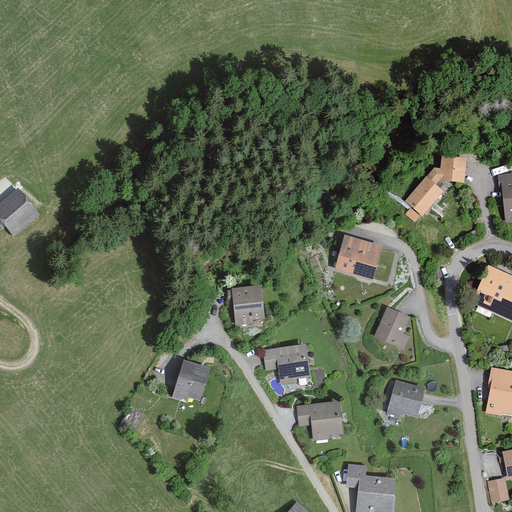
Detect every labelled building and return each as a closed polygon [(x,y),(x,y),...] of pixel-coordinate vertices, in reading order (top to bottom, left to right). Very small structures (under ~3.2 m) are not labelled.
[(435,187),(439,182),(463,185),(465,161),(441,159),(440,171),(432,170),(404,204),(411,210),(405,216),(414,224),(420,217),(422,219),(443,194),(435,187)] [(511,175),(496,177),(497,190),(500,190),(503,224),(511,223),(511,175)] [(36,218),(13,192),(0,203),(0,225),(12,239),(36,218)] [(370,284),(380,250),(343,239),(333,274),(370,284)] [(429,270),(433,284),(443,281),(439,267),(429,270)] [(511,280),(486,269),(470,305),(511,322),(511,280)] [(231,292),(235,328),(255,326),(255,322),(262,321),(258,289),(231,292)] [(403,336),(410,320),(386,310),(373,340),(402,353),(408,339),(403,336)] [(308,380),(304,347),(261,352),(264,372),(277,371),(279,386),(297,384),(297,381),(308,380)] [(207,370),(180,364),(171,401),(187,405),(189,400),(199,403),(207,370)] [(511,374),(489,370),(485,389),(489,389),(483,415),(500,419),(501,415),(511,417),(511,374)] [(417,420),(424,391),(394,383),(386,417),(401,421),(402,416),(417,420)] [(340,437),(337,404),(296,408),(297,429),(309,428),(310,442),(329,441),(329,438),(340,437)] [(511,453),(502,455),(508,483),(511,482),(511,453)] [(364,479),(365,468),(347,466),(345,490),(356,491),(354,511),(389,511),(392,482),(364,479)] [(507,502),(503,481),(487,484),(490,505),(507,502)]
